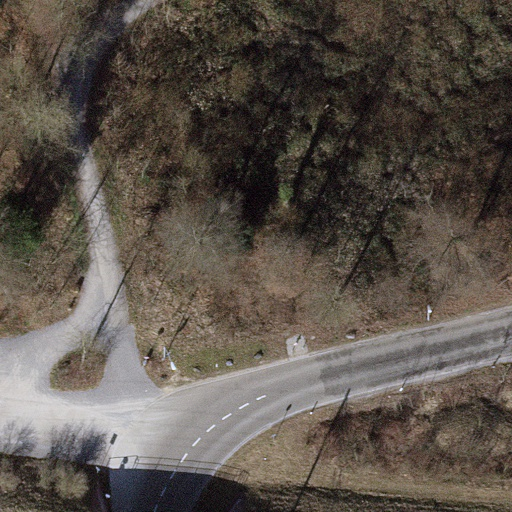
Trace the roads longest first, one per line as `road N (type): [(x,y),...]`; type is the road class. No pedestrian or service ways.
road 1 (track): [(151,457),(69,98),(75,66),(114,13),(142,0)]
road 2 (tertiary): [(145,511),(151,457),(187,418),(511,332)]
road 3 (track): [(113,283),(0,412)]
